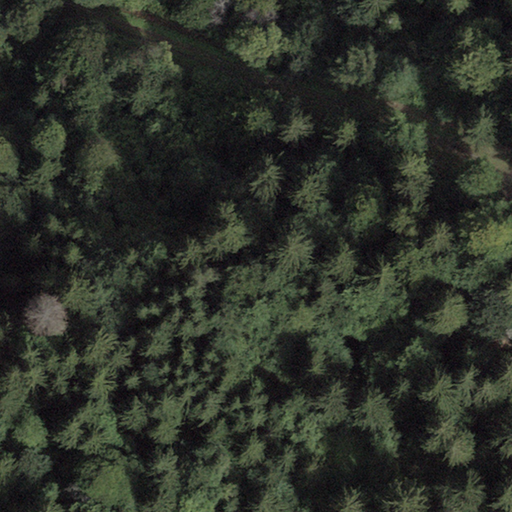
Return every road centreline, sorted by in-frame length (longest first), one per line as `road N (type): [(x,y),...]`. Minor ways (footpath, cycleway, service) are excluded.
road 1 (track): [(56,0),(439,134),(500,167),(511,187)]
road 2 (track): [(511,247),(478,277),(373,314),(351,333),(343,370),(362,511)]
